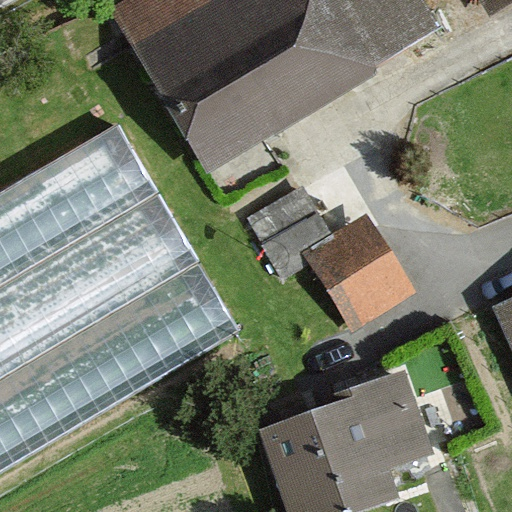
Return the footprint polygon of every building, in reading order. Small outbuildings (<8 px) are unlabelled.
[(419,0),(151,0),(126,15),(215,161),(436,27),(419,0)] [(511,0),(446,0),(465,31),(511,2),(511,0)] [(0,187),(0,461),(248,329),(133,116),(0,187)] [(337,346),(401,306),(349,224),(286,264),(337,346)] [(511,386),(511,301),(479,316),(511,386)] [(308,408),(311,416),(238,441),(262,511),(368,511),(374,510),(365,484),(418,464),(387,379),(308,408)]
